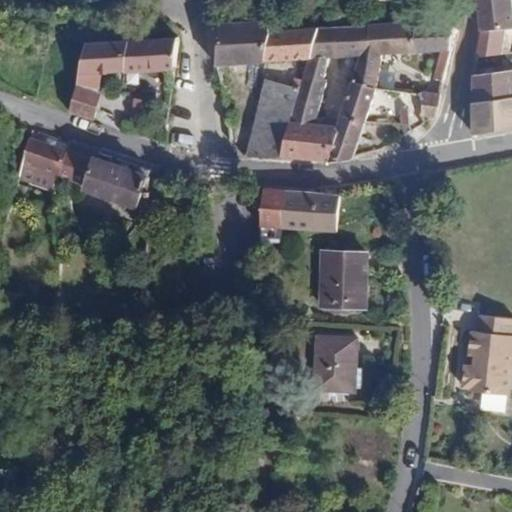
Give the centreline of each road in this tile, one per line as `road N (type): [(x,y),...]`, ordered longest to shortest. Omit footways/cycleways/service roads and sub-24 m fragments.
road 1 (residential): [(428,158),(419,395),(397,511)]
road 2 (residential): [(203,166),(350,173),(428,158)]
road 3 (residential): [(203,166),(0,106)]
road 4 (residential): [(203,166),(235,315)]
